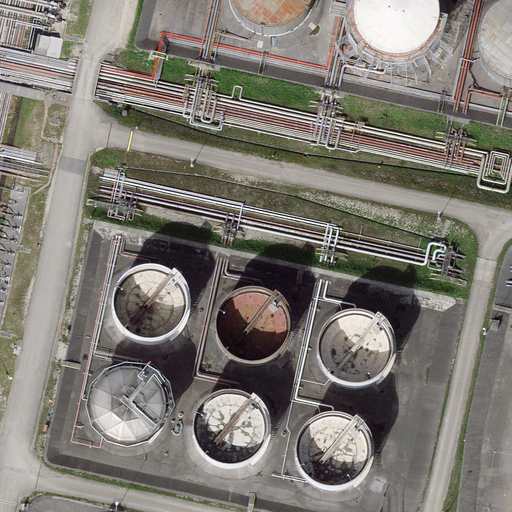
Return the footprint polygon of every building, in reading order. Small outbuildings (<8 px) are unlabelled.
[(307,21),(314,6),(314,0),(235,0),(235,2),(240,17),(251,28),(265,35),(281,36),(296,31),(307,21)] [(437,50),(444,36),(445,20),(440,5),(435,0),(374,0),(373,1),(366,15),(365,31),(370,46),(381,57),(395,64),(411,65),(426,60),(437,50)] [(511,11),(506,13),(495,24),(488,38),(487,54),(492,68),(502,80),(511,84),(511,11)] [(121,330),(129,342),(141,350),(156,353),(170,350),(182,342),(191,330),(193,315),(190,301),(182,289),(170,281),(155,278),(141,281),(129,289),(121,301),(118,316),(121,330)] [(221,351),(229,363),(242,371),(256,374),(271,371),(283,363),(291,350),(294,336),(291,321),(283,309),(270,301),(256,298),(241,301),(229,310),(221,322),(218,336),(221,351)] [(324,371),(332,383),(344,391),(359,394),(373,391),(385,383),(394,371),(396,356),(393,342),(385,330),(373,322),(358,319),(344,322),(332,330),(324,342),(321,357),(324,371)] [(96,428),(104,440),(116,448),(131,451),(145,448),(158,440),(166,428),(169,413),(166,399),(157,387),(145,379),(131,376),(116,379),(104,387),(96,399),(93,414),(96,428)] [(203,456),(211,468),(223,476),(238,479),(252,476),(264,468),(272,456),(275,441),(272,427),(264,415),(252,407),(237,404),(223,407),(211,415),(203,427),(200,442),(203,456)] [(307,477),(316,489),(328,497),(342,500),(357,497),(369,489),(377,477),(380,462),(377,448),(369,436),(356,428),(342,425),(328,428),(315,436),(307,448),(304,463),(307,477)]
